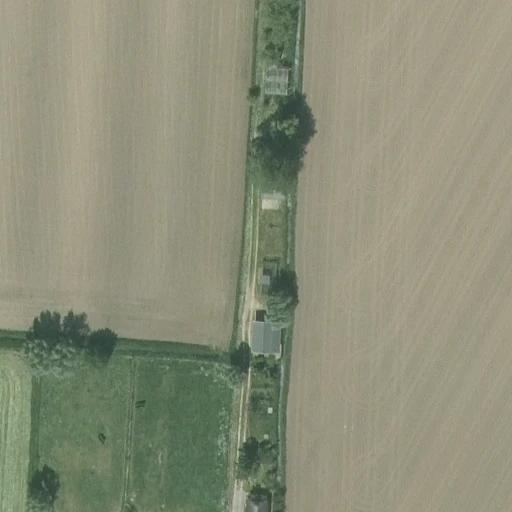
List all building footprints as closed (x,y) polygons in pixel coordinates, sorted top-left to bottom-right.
[(288,86),(288,66),(268,66),(268,85),(288,86)] [(284,196),(286,161),(263,160),(262,195),(284,196)] [(270,274),(261,273),(261,282),(269,282),(270,274)] [(272,348),(273,324),(254,323),(253,347),(272,348)] [(267,511),(267,499),(248,498),(246,511),(267,511)]
